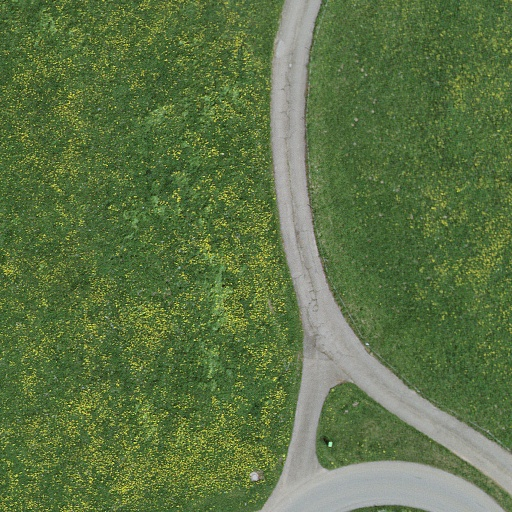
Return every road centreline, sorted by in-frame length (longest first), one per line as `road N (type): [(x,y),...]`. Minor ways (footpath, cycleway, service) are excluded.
road 1 (unclassified): [(327,341),(288,145),(318,0)]
road 2 (unclassified): [(327,341),(511,496)]
road 3 (unclassified): [(472,511),(464,502),(382,479),(306,502)]
road 4 (unclassified): [(306,502),(327,341)]
